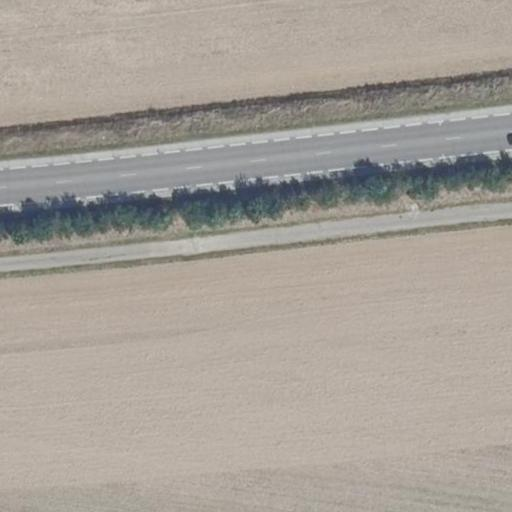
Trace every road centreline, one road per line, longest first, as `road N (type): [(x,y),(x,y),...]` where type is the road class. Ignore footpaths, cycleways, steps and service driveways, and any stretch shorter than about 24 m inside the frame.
road 1 (primary): [(511,132),(0,190)]
road 2 (track): [(511,190),(0,236)]
